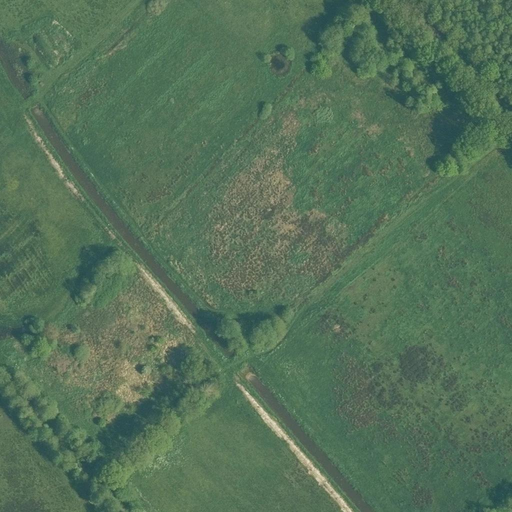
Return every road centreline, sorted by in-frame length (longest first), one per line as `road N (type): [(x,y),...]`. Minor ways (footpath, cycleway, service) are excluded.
road 1 (track): [(351,511),(226,369)]
road 2 (track): [(403,0),(511,112)]
